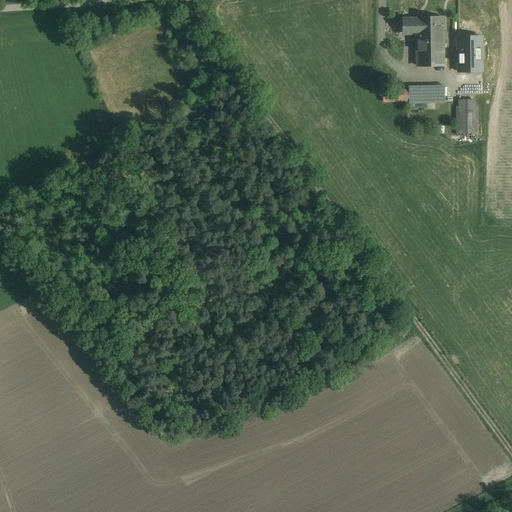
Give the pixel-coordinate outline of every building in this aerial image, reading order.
[(416,19),(417,32),(417,66),(444,65),(444,18),(416,18),(416,19)] [(413,32),(417,32),(416,19),(405,19),(405,24),(406,24),(406,29),(405,30),(405,34),(411,34),(413,33),(413,32)] [(483,37),(456,38),(457,72),(483,72),(483,37)] [(412,84),(412,101),(446,102),(446,85),(412,84)] [(478,99),(460,99),(462,135),(479,135),(478,99)]
